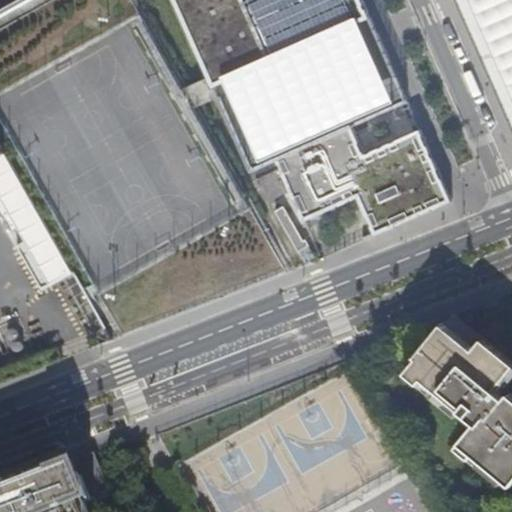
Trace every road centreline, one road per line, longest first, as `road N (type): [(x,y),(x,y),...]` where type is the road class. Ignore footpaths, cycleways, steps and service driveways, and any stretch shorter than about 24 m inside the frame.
road 1 (trunk): [(380,511),(81,0)]
road 2 (residential): [(0,416),(511,218)]
road 3 (trunk): [(0,34),(268,511)]
road 4 (residential): [(421,0),(511,211)]
